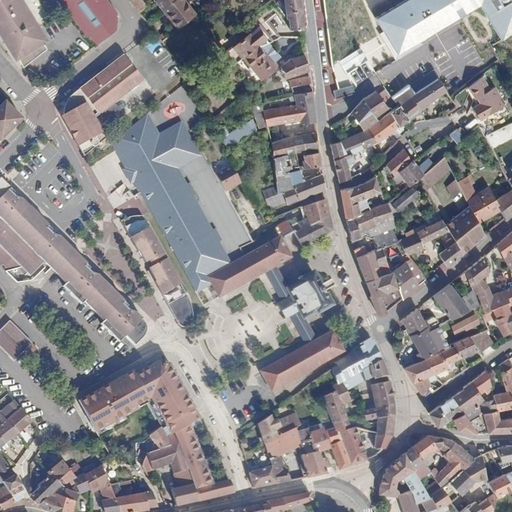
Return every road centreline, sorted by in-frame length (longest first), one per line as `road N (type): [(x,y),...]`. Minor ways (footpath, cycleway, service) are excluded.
road 1 (residential): [(246,500),(224,423),(192,359),(153,341),(116,363),(36,288),(17,295)]
road 2 (residential): [(380,328),(511,220)]
road 3 (residential): [(39,104),(130,32),(118,0)]
road 4 (residential): [(332,187),(339,232),(380,328)]
road 5 (unknown): [(249,395),(215,333),(276,300)]
road 6 (residential): [(332,187),(372,170),(420,124),(449,120)]
road 7 (residential): [(403,423),(511,344)]
road 8 (residential): [(306,0),(324,129)]
